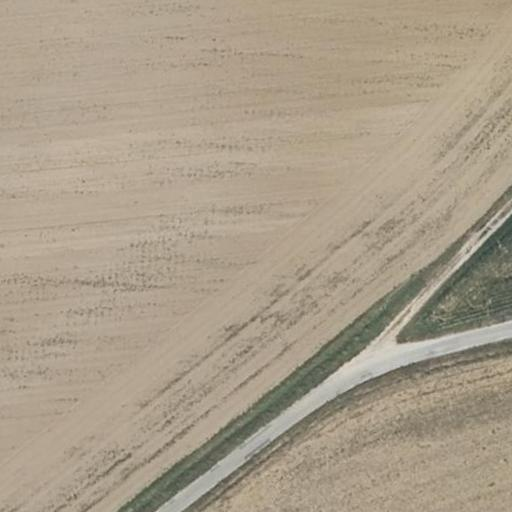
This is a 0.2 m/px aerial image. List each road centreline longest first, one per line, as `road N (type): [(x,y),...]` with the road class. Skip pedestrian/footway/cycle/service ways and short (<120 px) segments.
road 1 (residential): [(511,324),(361,359),(168,511)]
road 2 (track): [(361,359),(511,208)]
